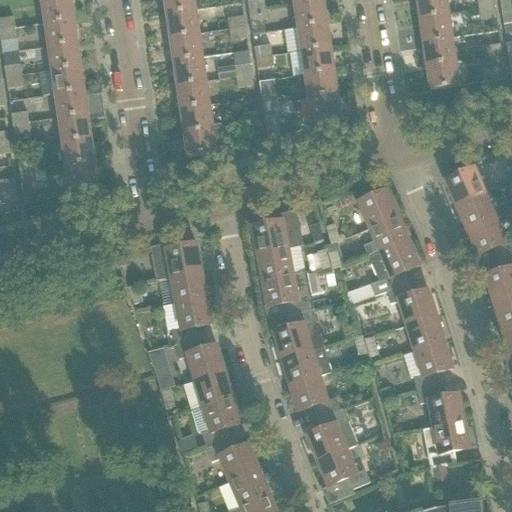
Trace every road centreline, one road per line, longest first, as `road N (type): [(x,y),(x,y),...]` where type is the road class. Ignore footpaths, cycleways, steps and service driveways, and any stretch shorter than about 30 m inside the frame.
road 1 (residential): [(501,511),(454,299),(402,160)]
road 2 (residential): [(317,511),(260,382),(225,207)]
road 3 (residential): [(151,229),(117,0)]
road 4 (residential): [(225,207),(393,162)]
road 5 (residential): [(393,162),(368,0)]
road 6 (residential): [(0,262),(151,229)]
